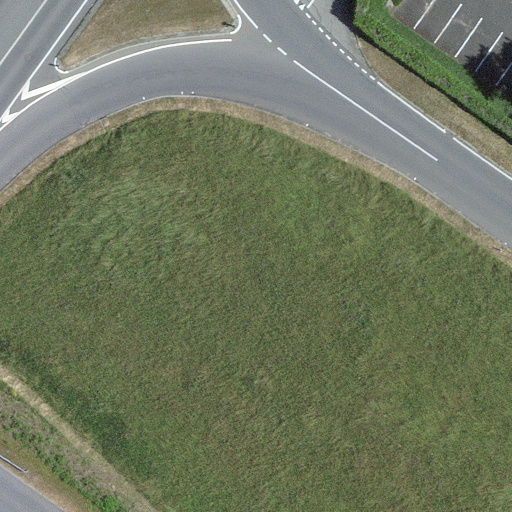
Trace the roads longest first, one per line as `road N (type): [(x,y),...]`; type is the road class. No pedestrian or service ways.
road 1 (tertiary): [(0,154),(125,83),(177,70),(306,71)]
road 2 (tertiary): [(306,71),(511,211)]
